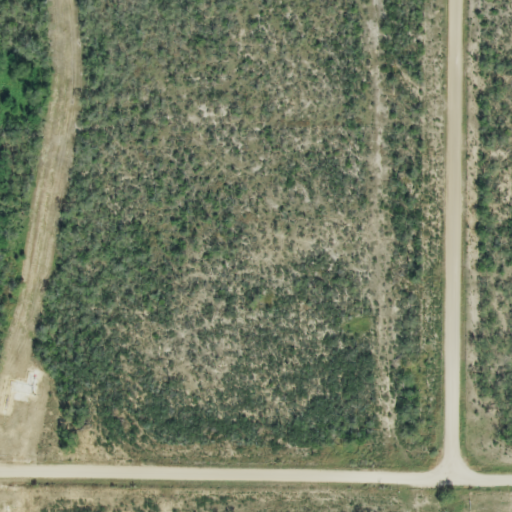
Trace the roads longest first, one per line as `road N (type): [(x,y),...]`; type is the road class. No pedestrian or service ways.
road 1 (residential): [(511,491),(0,476)]
road 2 (residential): [(449,491),(451,0)]
